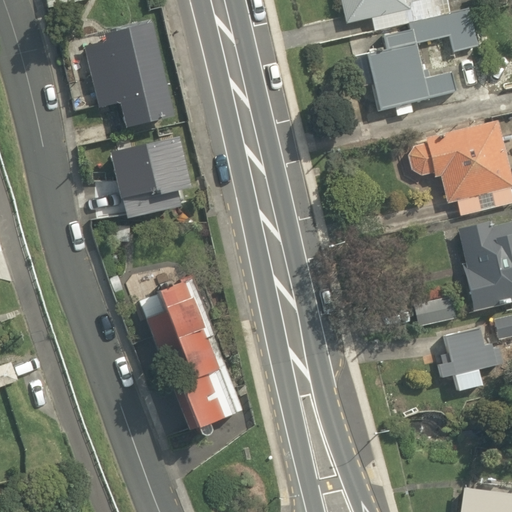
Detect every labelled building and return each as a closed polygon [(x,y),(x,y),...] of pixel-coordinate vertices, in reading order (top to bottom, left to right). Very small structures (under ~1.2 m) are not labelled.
[(94,0),(42,0),(45,11),(95,2),(94,0)] [(340,0),(345,21),(370,16),(373,30),(409,23),(408,19),(474,6),(474,3),(448,8),(446,0),(340,0)] [(472,12),(450,13),(411,21),(418,44),(434,38),(450,37),(450,51),(473,50),(472,12)] [(79,47),(94,110),(113,105),(120,135),(172,122),(149,30),(79,47)] [(456,93),(451,71),(425,76),(419,44),(418,44),(367,54),(378,109),(456,93)] [(456,202),(457,201),(461,218),(511,204),(511,176),(497,118),(440,133),(443,147),(427,150),(422,142),(406,159),(412,182),(437,175),(445,205),(456,202)] [(183,210),(170,144),(104,157),(117,223),(183,210)] [(511,221),(460,229),(473,311),(511,304),(511,221)] [(147,380),(163,374),(187,435),(238,415),(186,282),(134,302),(148,338),(133,344),(147,380)] [(511,309),(504,312),(505,319),(497,320),(496,335),(498,340),(511,336),(511,309)] [(498,361),(495,347),(491,348),(490,344),(483,345),(479,327),(443,336),(447,354),(440,355),(442,364),(438,365),(441,378),(452,375),(456,392),(482,386),(478,370),(497,366),(496,362),(498,361)] [(0,365),(0,386),(16,382),(11,362),(0,365)] [(511,511),(511,493),(461,488),(457,511),(511,511)]
